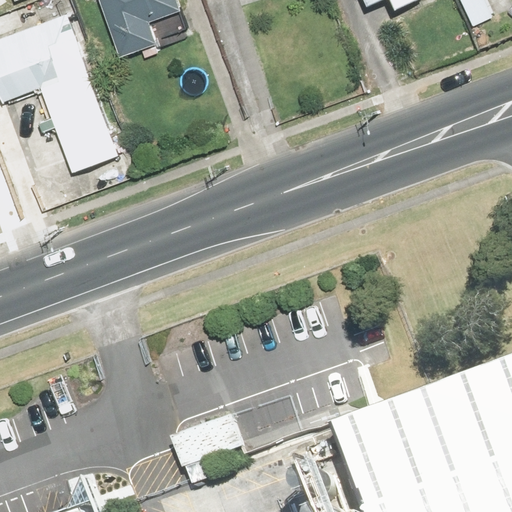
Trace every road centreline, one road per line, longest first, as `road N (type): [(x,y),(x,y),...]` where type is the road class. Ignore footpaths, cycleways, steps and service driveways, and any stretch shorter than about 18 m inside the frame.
road 1 (secondary): [(0,296),(258,197)]
road 2 (secondary): [(511,108),(258,197)]
